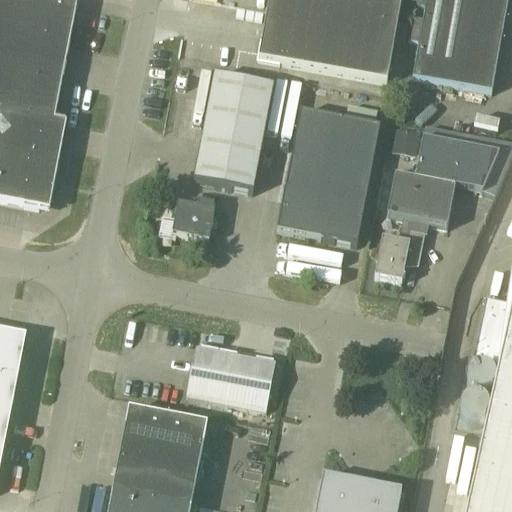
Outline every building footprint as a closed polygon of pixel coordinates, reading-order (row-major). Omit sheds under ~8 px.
[(21,0),(0,0),(0,55),(64,68),(76,10),(21,0)] [(402,0),(268,0),(268,5),(398,28),(402,0)] [(426,0),(411,84),(491,98),(508,0),(426,0)] [(398,28),(268,5),(266,15),(257,65),(387,88),(398,28)] [(64,68),(0,55),(0,115),(1,116),(34,123),(53,126),(64,68)] [(193,188),(252,199),(273,93),(214,81),(193,188)] [(34,123),(1,116),(0,119),(0,206),(17,210),(34,123)] [(379,133),(342,126),(299,118),(276,237),(356,252),(379,133)] [(65,129),(53,126),(34,123),(17,210),(48,216),(65,129)] [(396,134),(391,157),(415,162),(419,138),(396,134)] [(394,181),(386,222),(446,234),(454,193),(481,198),(499,159),(422,144),(414,185),(394,181)] [(178,228),(175,240),(208,246),(214,215),(213,215),(214,209),(197,206),(196,212),(177,208),(173,227),(178,228)] [(373,283),(383,285),(401,288),(405,264),(418,267),(424,239),(410,237),(407,249),(381,244),(373,283)] [(511,511),(511,286),(511,287),(506,311),(484,306),(470,368),(498,374),(467,511),(511,511)] [(0,470),(3,456),(11,413),(18,377),(25,341),(0,336),(0,470)] [(195,354),(186,402),(265,418),(275,369),(195,354)] [(190,511),(206,430),(128,415),(108,511),(190,511)] [(397,511),(401,496),(322,481),(316,511),(397,511)]
